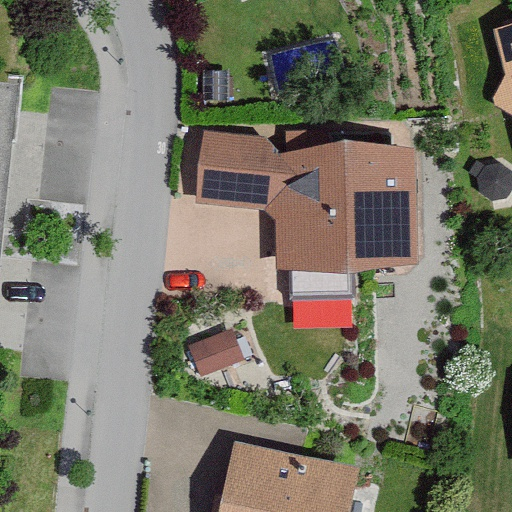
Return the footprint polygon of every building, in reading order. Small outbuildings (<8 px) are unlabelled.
[(511,28),(488,35),(500,82),(490,110),(511,123),(511,124),(511,28)] [(84,196),(90,79),(45,77),(39,194),(84,196)] [(0,190),(12,89),(0,88),(0,190)] [(267,148),(208,140),(203,204),(288,210),(292,256),(412,257),(410,166),(269,165),(267,148)] [(34,252),(24,294),(63,304),(73,261),(34,252)] [(224,334),(183,351),(195,381),(237,364),(224,334)] [(341,511),(348,481),(244,461),(233,511),(341,511)]
